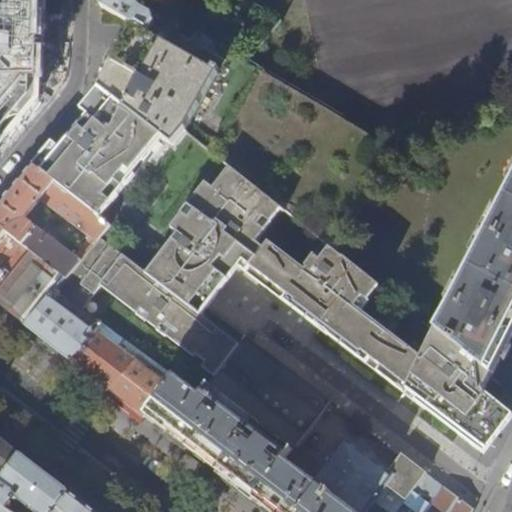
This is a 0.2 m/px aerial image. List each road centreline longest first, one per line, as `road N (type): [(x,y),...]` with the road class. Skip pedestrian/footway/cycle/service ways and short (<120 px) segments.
road 1 (residential): [(506,508),(268,328)]
road 2 (secondary): [(188,511),(0,367)]
road 3 (residential): [(0,175),(78,77),(81,0)]
